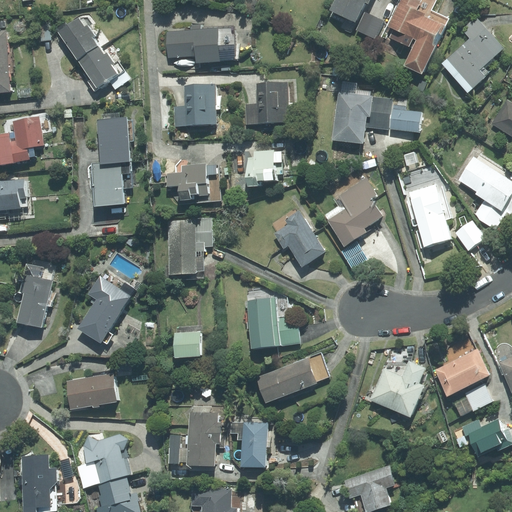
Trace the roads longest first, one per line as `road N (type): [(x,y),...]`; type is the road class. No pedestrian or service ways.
road 1 (unknown): [(373,312),(333,448),(312,461),(281,463)]
road 2 (residential): [(356,311),(442,312),(511,279)]
